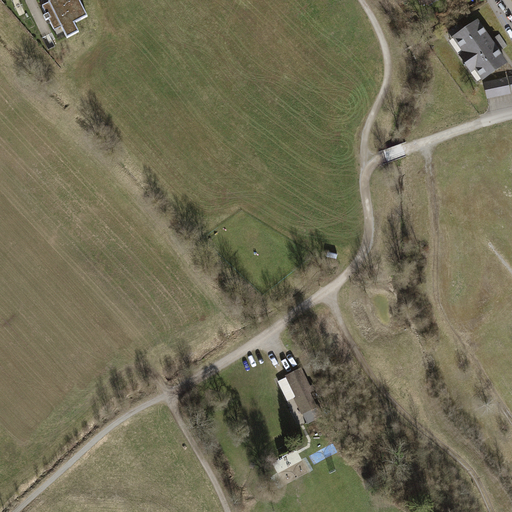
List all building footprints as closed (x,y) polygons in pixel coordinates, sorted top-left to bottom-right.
[(86,18),(77,0),(46,0),(49,5),(41,9),(54,33),(61,30),(66,39),(77,33),(73,25),(86,18)] [(507,63),(477,20),(451,38),(461,53),(456,56),(469,74),(473,71),(480,81),(507,63)] [(494,38),(501,48),(506,45),(499,35),(494,38)] [(506,78),(483,82),(486,97),(509,93),(506,78)] [(318,407),(317,405),(312,393),(317,391),(314,385),(311,386),(302,368),(286,376),(287,378),(281,381),(278,382),(288,402),(291,400),(294,398),(302,415),(303,414),(318,407)] [(319,404),(317,405),(318,407),(303,414),(308,424),(325,416),(319,404)] [(292,467),(298,477),(310,470),(303,460),(292,467)]
